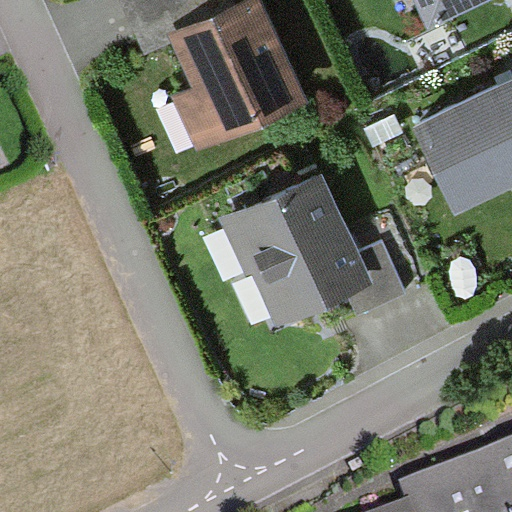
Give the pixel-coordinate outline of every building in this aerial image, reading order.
[(121,0),(146,56),(173,44),(169,35),(216,15),(208,0),(121,0)] [(172,96),(197,151),(306,102),(260,0),(249,0),(216,15),(169,35),(173,44),(193,87),(172,96)] [(424,0),(435,21),(476,0),(424,0)] [(511,72),(419,119),(460,202),(511,176),(511,72)] [(384,243),(362,254),(321,168),(217,218),(269,327),(342,293),(348,306),(402,281),(384,243)] [(511,511),(511,446),(396,490),(404,508),(404,511),(511,511)]
